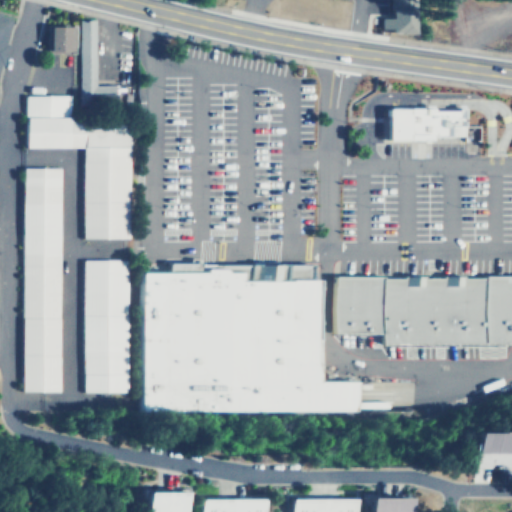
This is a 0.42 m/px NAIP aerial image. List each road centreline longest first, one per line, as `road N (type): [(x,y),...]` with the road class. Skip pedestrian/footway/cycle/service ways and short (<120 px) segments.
road 1 (residential): [(511,489),(447,489),(401,476),(239,475),(24,433),(13,423),(5,116),(32,0)]
road 2 (primary): [(511,72),(294,42),(114,0)]
